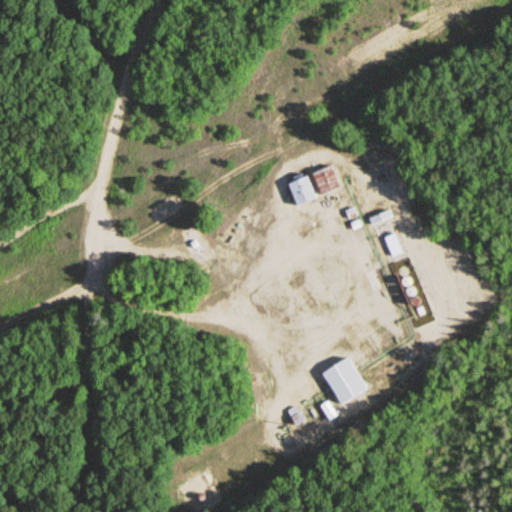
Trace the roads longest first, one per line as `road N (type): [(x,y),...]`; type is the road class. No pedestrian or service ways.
road 1 (residential): [(76,511),(96,398),(90,337),(98,186)]
road 2 (residential): [(98,186),(162,0)]
